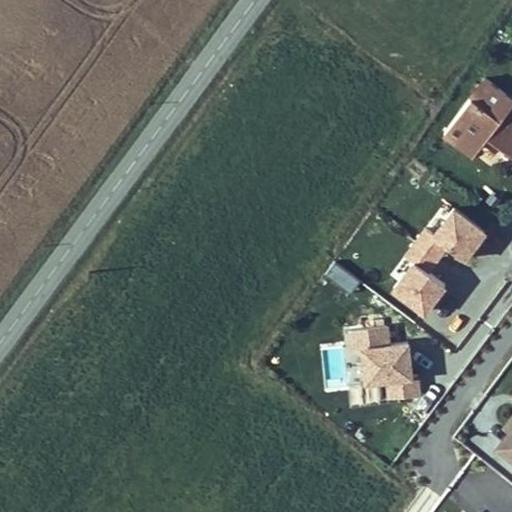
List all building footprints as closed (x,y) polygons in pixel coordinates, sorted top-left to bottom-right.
[(511,105),(485,83),(442,138),(461,154),(478,135),(511,162),(511,105)] [(447,246),(465,258),(489,225),(447,196),(385,282),(426,312),(449,280),(431,268),(447,246)] [(344,296),(329,285),(308,313),(323,324),(344,296)] [(351,325),(356,381),(385,378),(386,395),(418,392),(412,335),(390,337),(388,321),(351,325)] [(511,470),(511,430),(505,439),(509,442),(496,459),(511,470)]
